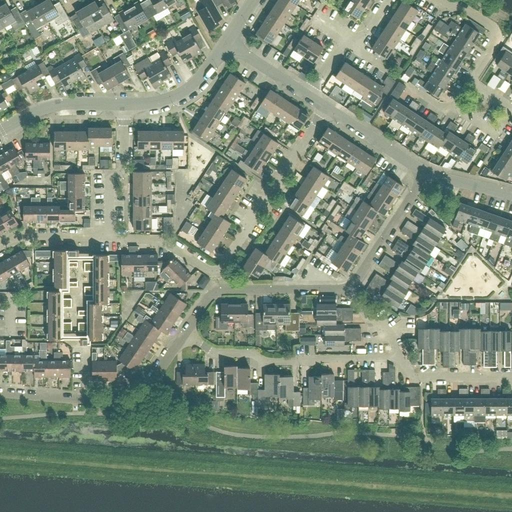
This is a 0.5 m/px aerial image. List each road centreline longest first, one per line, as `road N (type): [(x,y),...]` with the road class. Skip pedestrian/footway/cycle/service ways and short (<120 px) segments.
road 1 (residential): [(398,358),(264,361),(246,351),(213,351),(183,333)]
road 2 (residential): [(0,393),(135,400),(183,333)]
road 3 (residential): [(213,275),(255,231),(332,111)]
road 4 (residential): [(183,333),(219,290),(353,286)]
road 5 (residential): [(109,237),(109,180),(124,174),(124,104)]
road 6 (residential): [(353,286),(427,173)]
road 7 (unclassified): [(0,130),(44,107),(124,104)]
road 8 (unclassified): [(124,104),(183,93),(226,42)]
road 9 (residential): [(511,376),(410,376),(398,358)]
